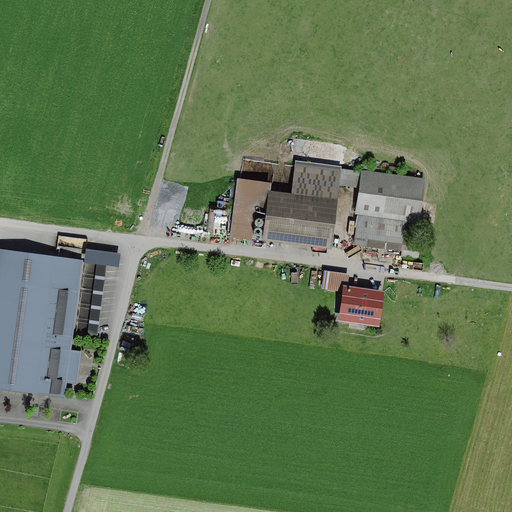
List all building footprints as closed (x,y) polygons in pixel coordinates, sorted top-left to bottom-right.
[(293,196),(277,193),(270,237),(330,246),(343,167),(298,160),(293,196)] [(428,176),(361,169),(353,241),(398,246),(401,221),(423,223),(428,176)] [(273,185),(242,180),(233,236),(252,239),(257,209),(269,211),(273,185)] [(87,260),(0,248),(0,388),(59,396),(61,383),(79,385),(84,352),(75,350),(87,260)] [(342,290),(344,280),(348,281),(350,273),(326,268),(322,286),(342,290)] [(386,294),(345,287),(340,320),(380,327),(386,294)]
